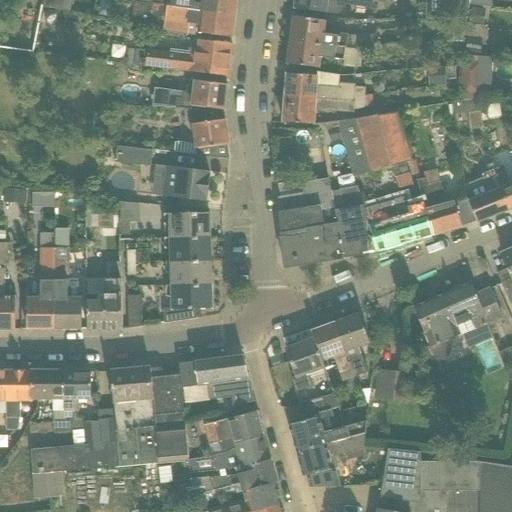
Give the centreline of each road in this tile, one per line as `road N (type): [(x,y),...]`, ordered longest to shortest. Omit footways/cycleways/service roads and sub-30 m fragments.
road 1 (residential): [(270,314),(252,106),(267,0)]
road 2 (residential): [(270,314),(511,226)]
road 3 (residential): [(0,347),(111,349),(246,330)]
road 4 (residential): [(300,511),(246,330)]
